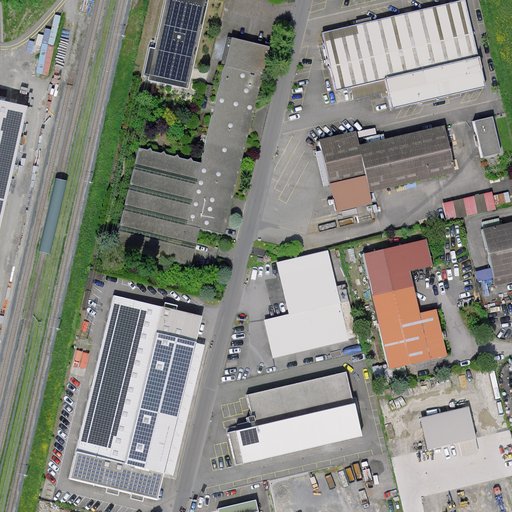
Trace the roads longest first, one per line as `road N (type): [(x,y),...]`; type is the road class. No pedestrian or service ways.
road 1 (unclassified): [(181,511),(304,0)]
road 2 (unknown): [(413,478),(402,445),(406,409),(460,392)]
